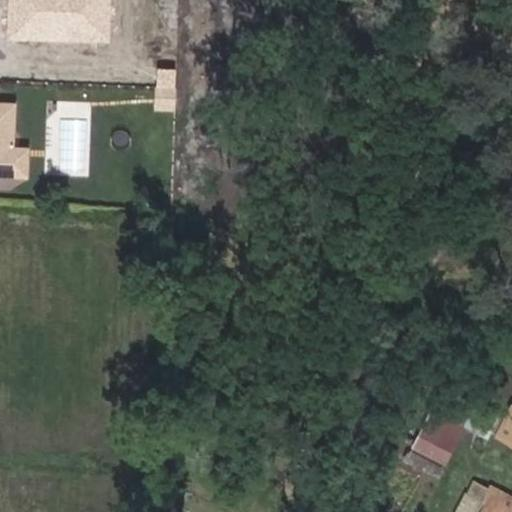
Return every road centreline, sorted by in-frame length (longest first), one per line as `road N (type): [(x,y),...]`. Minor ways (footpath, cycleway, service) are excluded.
road 1 (track): [(0,226),(124,235),(143,511)]
road 2 (track): [(0,463),(146,474)]
